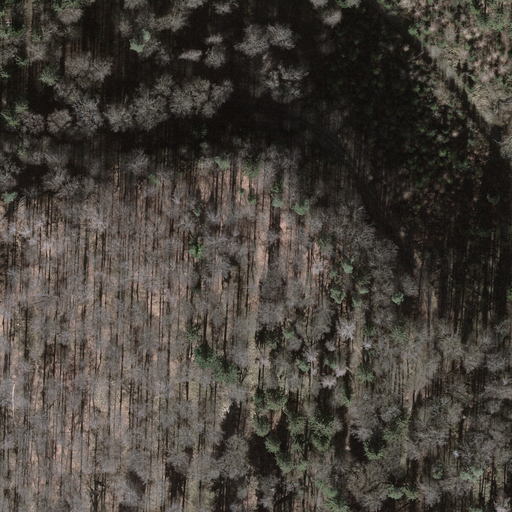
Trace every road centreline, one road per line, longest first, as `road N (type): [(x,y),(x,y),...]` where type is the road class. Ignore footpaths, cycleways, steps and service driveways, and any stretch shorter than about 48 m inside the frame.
road 1 (track): [(323,511),(314,469),(393,419),(419,380),(427,338),(423,301),(387,218),(343,155),(255,101),(212,100),(92,124),(0,118)]
road 2 (track): [(373,0),(453,83),(511,162)]
